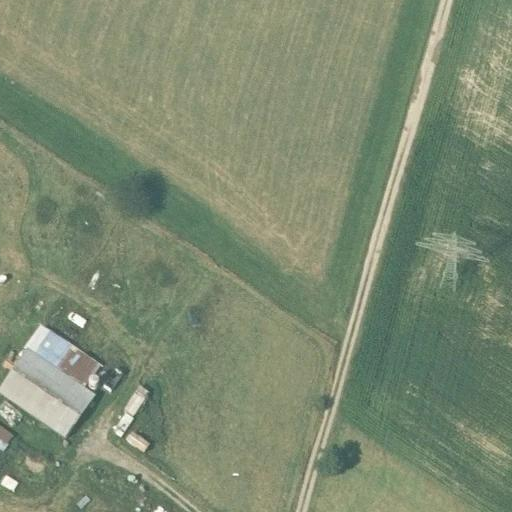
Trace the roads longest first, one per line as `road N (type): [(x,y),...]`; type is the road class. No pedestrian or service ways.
road 1 (track): [(445,0),(302,511)]
road 2 (track): [(91,436),(188,511)]
